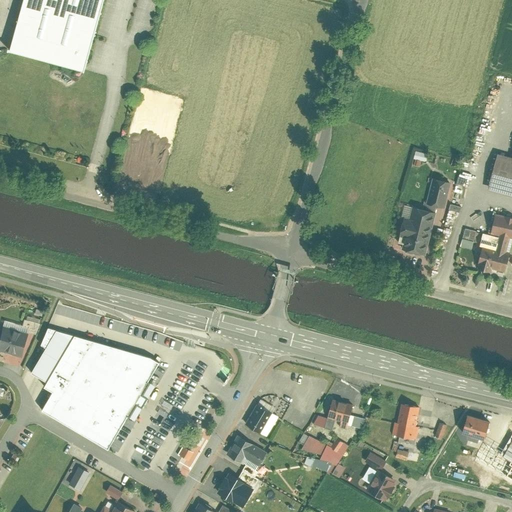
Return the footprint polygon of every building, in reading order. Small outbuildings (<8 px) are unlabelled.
[(85,68),(103,0),(22,0),(10,48),(85,68)] [(145,160),(150,142),(139,139),(134,157),(145,160)] [(414,151),(413,159),(426,159),(426,152),(414,151)] [(511,156),(500,153),(490,188),(511,193),(511,156)] [(145,160),(134,157),(129,178),(143,182),(149,161),(145,160)] [(451,182),(434,177),(428,201),(438,203),(445,205),(451,182)] [(408,235),(404,248),(424,253),(438,203),(428,201),(420,198),(419,201),(417,201),(413,216),(415,217),(414,221),(405,218),(401,233),(408,235)] [(511,214),(495,209),(490,230),(503,233),(511,236),(511,235),(511,214)] [(477,230),(467,227),(462,244),(473,246),(477,230)] [(502,236),(484,231),(481,243),(499,248),(502,236)] [(499,248),(498,251),(507,253),(511,236),(503,233),(502,236),(499,248)] [(484,247),(478,267),(492,271),(493,267),(504,271),(509,254),(507,253),(498,251),(484,247)] [(0,333),(0,348),(22,355),(28,332),(2,325),(0,333)] [(158,359),(48,326),(42,344),(47,348),(32,372),(47,383),(45,389),(53,395),(44,410),(110,450),(158,359)] [(329,422),(350,427),(354,407),(334,402),(329,422)] [(397,434),(419,438),(425,406),(403,402),(397,434)] [(245,425),(266,438),(280,417),(259,403),(245,425)] [(491,420),(469,414),(463,433),(485,439),(491,420)] [(441,438),(447,424),(442,422),(436,436),(441,438)] [(230,449),(259,468),(269,452),(240,433),(230,449)] [(321,455),(337,464),(349,443),(333,434),(321,455)] [(511,439),(507,449),(491,440),(478,463),(511,481),(511,439)] [(182,445),(178,453),(188,459),(193,451),(182,445)] [(395,455),(406,459),(408,451),(398,447),(395,455)] [(363,460),(381,468),(386,458),(368,450),(363,460)] [(183,457),(177,470),(184,473),(189,465),(186,463),(188,459),(183,457)] [(70,482),(81,487),(89,470),(79,465),(70,482)] [(371,492),(387,501),(398,480),(381,471),(371,492)] [(216,491),(242,508),(254,489),(228,472),(216,491)] [(110,491),(121,497),(124,491),(112,486),(110,491)] [(191,511),(218,511),(219,511),(200,499),(191,511)] [(116,511),(133,511),(136,507),(122,501),(116,511)]
